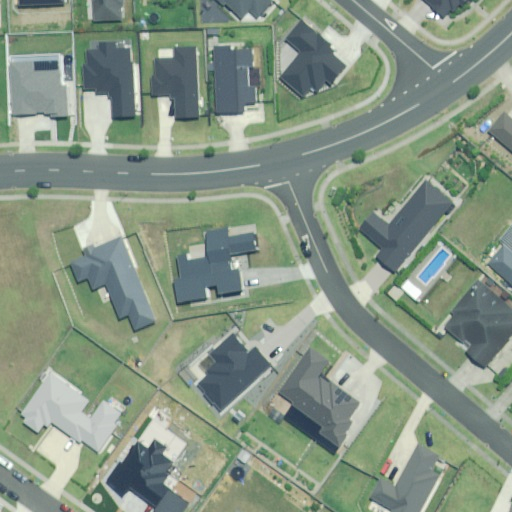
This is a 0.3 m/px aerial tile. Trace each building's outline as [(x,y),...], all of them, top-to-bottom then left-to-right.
[(88,0),(89,20),(119,19),(118,0),(88,0)] [(215,0),(220,4),(222,2),(239,17),(246,10),(255,18),(271,0),(270,0),(215,0)] [(424,0),(446,18),(458,4),(460,6),(465,0),(424,0)] [(333,48),(298,19),(282,39),(299,52),(278,77),(302,97),(310,87),(315,91),(324,80),(329,84),(344,66),(329,53),(333,48)] [(110,116),(132,115),(129,62),(128,62),(127,49),(112,49),(112,43),(96,44),(97,50),(84,51),(84,65),(80,65),(82,89),(109,87),(110,116)] [(211,44),(213,112),(241,111),(241,103),(253,103),(252,87),(246,87),(246,67),(249,67),(249,50),(231,51),(231,44),(211,44)] [(195,117),(193,47),(172,47),(173,58),(152,59),(153,75),(149,75),(150,94),(172,94),(173,117),(195,117)] [(1,67),(1,118),(56,118),(55,89),(52,89),(52,75),(27,75),(27,67),(1,67)] [(511,123),(500,113),(486,129),(511,150),(511,123)] [(451,202),(424,180),(388,225),(372,212),(358,230),(379,247),(373,254),(394,271),(451,202)] [(88,243),(79,247),(83,256),(68,263),(76,280),(86,276),(92,288),(97,286),(102,283),(118,319),(128,314),(135,330),(156,320),(119,238),(91,250),(88,243)] [(511,254),(501,246),(485,266),(511,287),(511,254)] [(163,263),(170,307),(223,299),(223,293),(238,291),(235,273),(224,274),(222,266),(201,269),(200,262),(180,265),(180,260),(163,263)] [(511,313),(511,307),(476,279),(449,313),(452,316),(443,328),(469,348),(466,352),(485,367),(511,332),(511,318),(509,316),(511,313)] [(230,332),(205,353),(212,362),(202,370),(206,375),(196,383),(217,410),(271,367),(254,345),(246,352),(230,332)] [(306,349),(277,391),(291,401),(290,404),(322,426),(317,432),(337,446),(354,422),(347,418),(357,403),(318,376),(327,363),(326,362),(306,349)] [(87,404),(44,375),(17,416),(21,418),(18,424),(38,437),(46,425),(100,460),(127,420),(104,405),(92,423),(80,414),(87,404)] [(435,455),(416,445),(395,485),(376,475),(366,495),(391,508),(388,511),(420,511),(440,473),(429,467),(435,455)]
